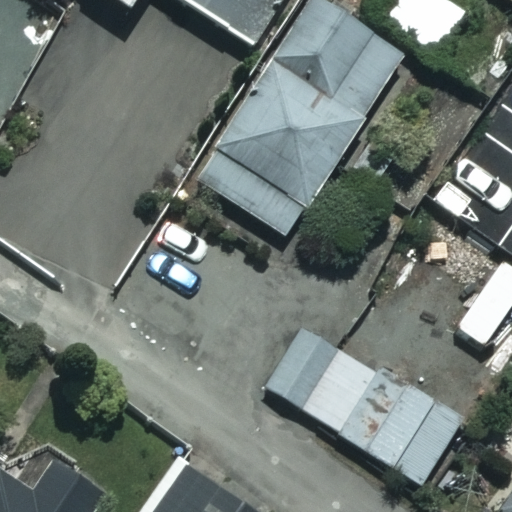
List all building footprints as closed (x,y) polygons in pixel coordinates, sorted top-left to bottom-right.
[(128,0),(102,0),(120,12),(128,0)] [(175,0),(244,46),(274,0),(175,0)] [(442,0),(388,0),(374,22),(432,61),(463,14),(442,0)] [(277,240),(392,69),(307,12),(192,183),(277,240)] [(511,225),(511,198),(462,165),(435,206),(498,247),(511,225)] [(459,427),(340,352),(301,413),(420,488),(459,427)] [(0,511),(92,511),(103,493),(7,436),(0,448),(0,511)] [(268,511),(189,455),(148,511),(268,511)] [(511,511),(511,500),(503,511),(511,511)]
